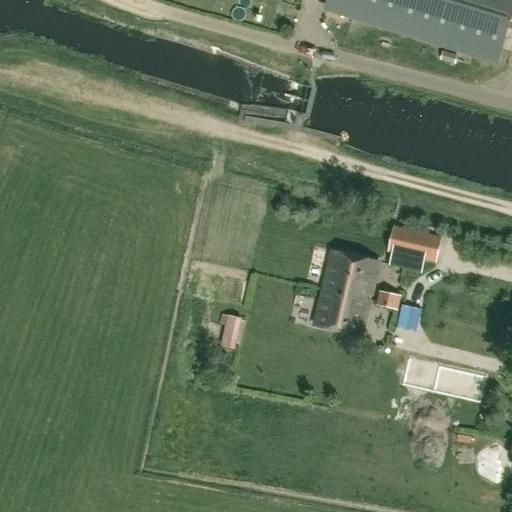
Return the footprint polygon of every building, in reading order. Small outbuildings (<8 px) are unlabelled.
[(511,0),(330,0),(328,6),(499,59),(511,16),(511,0)] [(441,237),(395,227),(389,252),(436,262),(441,237)] [(332,251),(324,288),(371,299),(379,262),(332,251)] [(362,336),(371,299),(324,288),(315,325),(362,336)] [(380,292),(378,305),(398,309),(400,296),(380,292)] [(215,345),(228,349),(236,318),(223,314),(215,345)] [(493,375),(446,363),(440,389),(487,400),(493,375)] [(478,457),(500,485),(511,474),(511,461),(497,442),(478,457)]
